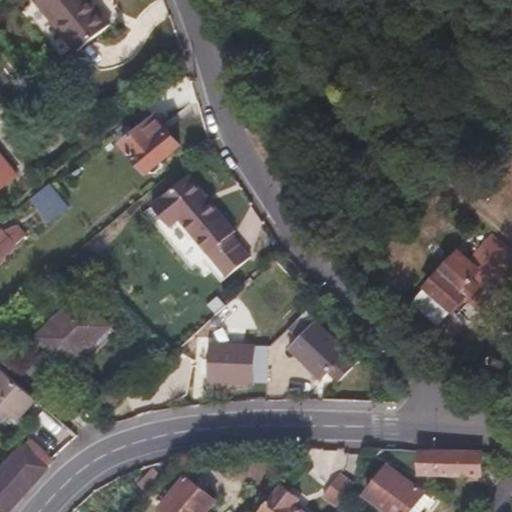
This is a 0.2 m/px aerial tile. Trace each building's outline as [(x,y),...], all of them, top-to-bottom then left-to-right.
[(86,0),(39,0),(36,3),(76,52),(108,26),(86,0)] [(165,133),(154,120),(122,147),(146,176),(148,174),(152,179),(165,169),(161,163),(181,147),(168,131),(165,133)] [(0,188),(16,176),(0,155),(0,188)] [(153,210),(172,232),(181,223),(231,281),(254,261),(234,237),(238,234),(190,178),(153,210)] [(31,199),(50,223),(69,208),(50,184),(31,199)] [(7,234),(17,244),(24,236),(15,227),(7,234)] [(0,233),(0,258),(17,244),(7,234),(4,230),(0,233)] [(465,254),(432,285),(457,311),(472,297),(485,311),(511,285),(511,252),(501,241),(476,266),(465,254)] [(40,338),(69,368),(110,327),(80,298),(40,338)] [(286,328),(297,339),(314,321),(304,311),(286,328)] [(314,321),(297,339),(288,348),(321,380),(327,373),(337,382),(356,362),(314,321)] [(26,358),(0,333),(0,359),(14,371),(26,358)] [(207,381),(253,382),(254,346),(208,344),(207,381)] [(253,382),(265,383),(266,346),(259,346),(254,346),(253,382)] [(26,424),(42,405),(0,369),(0,368),(0,409),(4,405),(26,424)] [(0,471),(0,511),(8,511),(48,469),(23,445),(0,471)] [(414,475),(418,475),(419,450),(378,449),(414,475)] [(466,470),(466,467),(466,452),(419,450),(418,475),(439,476),(439,469),(466,470)] [(466,452),(466,467),(482,477),(482,453),(466,452)] [(408,511),(412,508),(418,511),(421,511),(431,501),(386,467),(366,494),(389,511),(408,511)] [(336,505),(353,483),(337,471),(320,494),(335,506),(336,505)] [(185,476),(160,507),(166,511),(205,511),(215,500),(185,476)] [(256,511),(303,511),(296,506),(300,500),(278,483),(256,511)]
